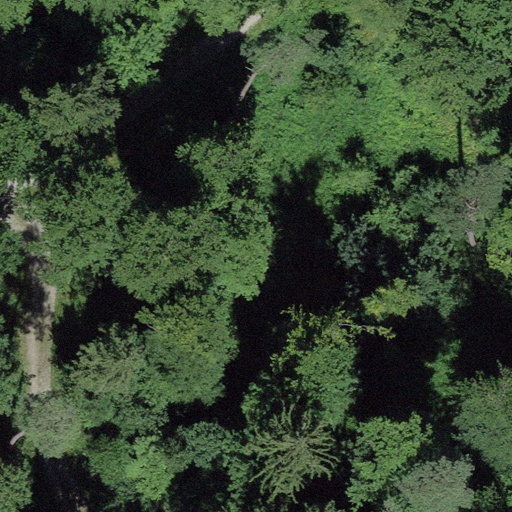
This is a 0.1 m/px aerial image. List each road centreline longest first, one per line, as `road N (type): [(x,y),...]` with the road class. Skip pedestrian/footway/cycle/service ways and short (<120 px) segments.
road 1 (track): [(91,511),(53,386),(64,158)]
road 2 (track): [(64,158),(248,0)]
